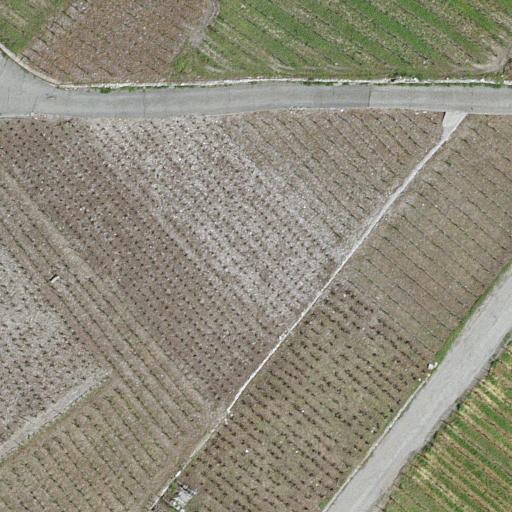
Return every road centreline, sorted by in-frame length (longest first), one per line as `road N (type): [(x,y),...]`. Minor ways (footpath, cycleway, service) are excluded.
road 1 (track): [(511,100),(45,105),(0,93)]
road 2 (unclassified): [(511,308),(356,511)]
